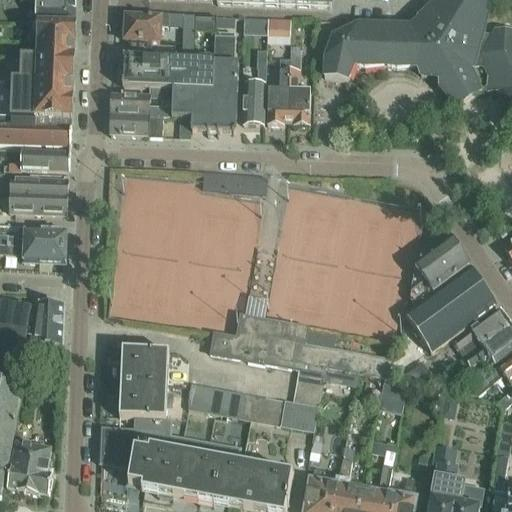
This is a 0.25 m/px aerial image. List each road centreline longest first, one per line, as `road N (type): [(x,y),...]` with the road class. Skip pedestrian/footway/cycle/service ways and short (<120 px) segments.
road 1 (residential): [(511,300),(432,186),(412,172),(93,152)]
road 2 (residential): [(93,152),(72,511)]
road 3 (residential): [(99,0),(93,152)]
